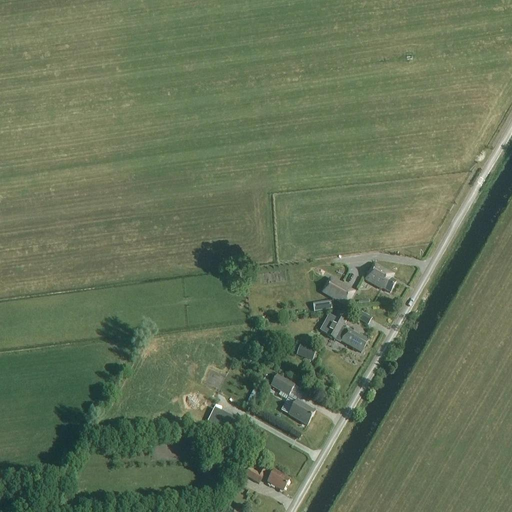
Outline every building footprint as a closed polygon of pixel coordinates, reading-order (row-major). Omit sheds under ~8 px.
[(390,294),(396,283),(388,279),(390,274),(374,265),(365,281),(381,290),(382,289),(390,294)] [(321,294),(347,308),(355,293),(330,279),(321,294)] [(348,318),(338,312),(334,318),(329,315),(320,332),(327,335),(326,336),(335,341),(337,338),(341,341),(341,342),(361,353),(368,342),(347,331),(343,329),(348,318)] [(356,320),(368,327),(372,320),(360,313),(356,320)] [(344,360),(348,354),(331,342),(327,347),(344,360)] [(296,357),(312,362),(316,351),(300,346),(296,357)] [(277,377),(271,387),(288,396),(294,386),(277,377)] [(314,412),(297,402),(289,415),(307,425),(314,412)] [(199,444),(196,450),(202,452),(205,446),(199,444)] [(259,485),(268,470),(262,466),(257,475),(242,466),(238,472),(245,476),(244,477),(259,485)] [(274,472),(267,484),(283,493),(290,481),(274,472)] [(270,498),(272,494),(256,486),(254,490),(270,498)]
